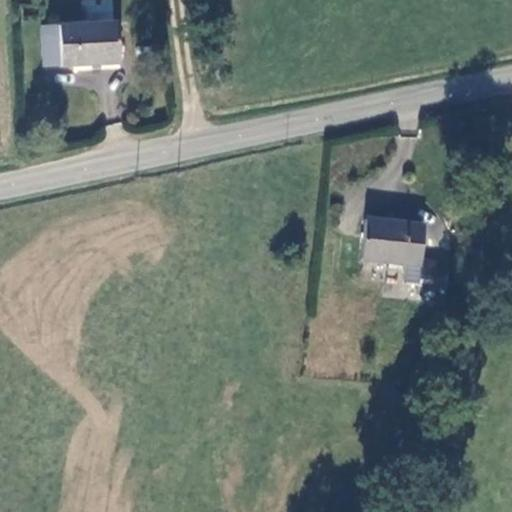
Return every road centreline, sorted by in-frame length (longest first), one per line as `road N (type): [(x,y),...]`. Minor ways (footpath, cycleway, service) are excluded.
road 1 (tertiary): [(0,188),(511,80)]
road 2 (track): [(193,151),(176,0)]
